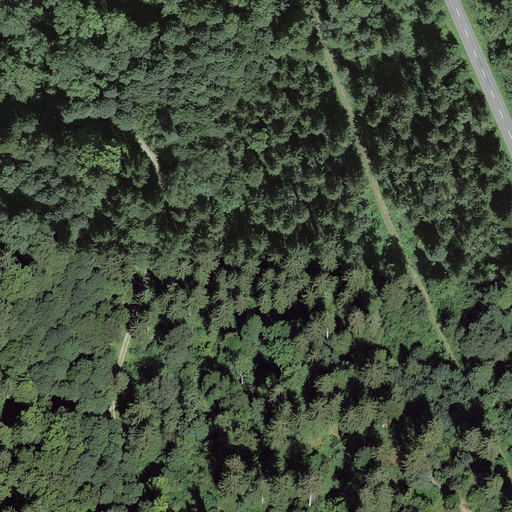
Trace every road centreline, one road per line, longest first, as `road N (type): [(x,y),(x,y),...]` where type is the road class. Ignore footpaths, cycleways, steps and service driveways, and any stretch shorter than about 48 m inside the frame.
road 1 (track): [(0,102),(121,130),(161,169),(164,210),(109,400),(128,477),(141,500),(164,511)]
road 2 (track): [(511,471),(419,291),(306,0)]
road 3 (tertiary): [(450,0),(511,149)]
